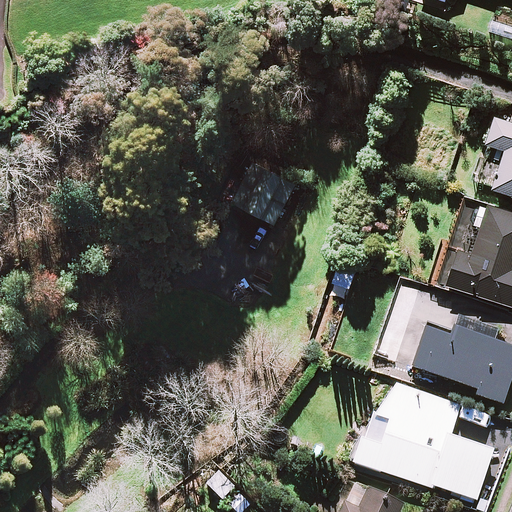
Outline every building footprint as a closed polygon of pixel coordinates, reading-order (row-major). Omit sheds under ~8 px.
[(511,119),(496,114),(487,144),(506,150),(494,190),(511,195),(511,119)] [(474,159),(458,156),(455,172),(471,175),(474,159)] [(296,185),(252,162),(231,202),(275,225),(296,185)] [(511,212),(465,198),(449,248),(458,251),(447,285),(511,306),(511,212)] [(496,331),(455,317),(449,337),(423,329),(409,369),(475,391),(474,396),(501,405),(511,372),(511,350),(492,344),(496,331)] [(459,407),(388,385),(377,418),(388,421),(380,445),(359,439),(351,464),(431,490),(432,487),(475,501),(491,451),(449,438),(459,407)] [(386,493),(348,475),(337,500),(342,503),(338,511),(399,511),(402,506),(384,498),(386,493)] [(248,511),(253,509),(237,491),(224,502),(232,511),(248,511)]
